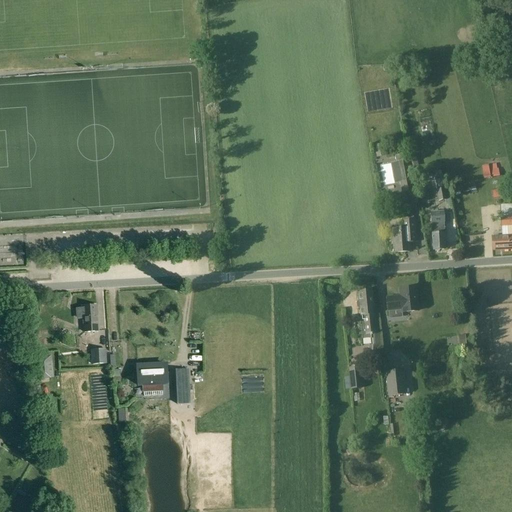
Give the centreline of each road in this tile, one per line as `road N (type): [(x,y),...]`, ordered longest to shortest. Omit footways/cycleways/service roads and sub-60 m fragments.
road 1 (unclassified): [(0,288),(511,258)]
road 2 (unknown): [(375,266),(385,350),(403,359),(406,377)]
